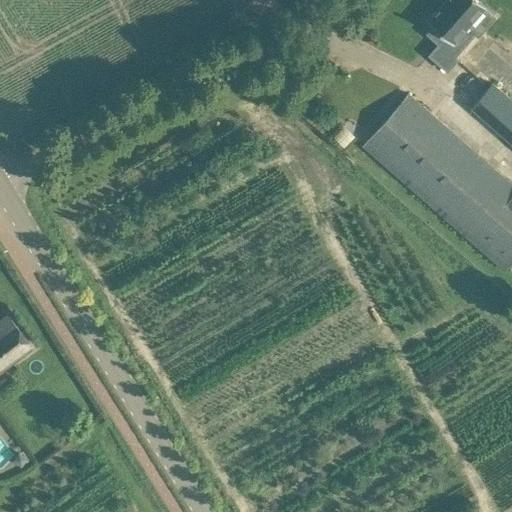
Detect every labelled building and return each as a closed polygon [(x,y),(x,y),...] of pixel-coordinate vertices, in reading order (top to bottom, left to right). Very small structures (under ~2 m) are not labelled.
[(445,0),(427,20),(433,26),(426,33),(438,44),(428,55),(447,71),(458,59),(452,54),(459,46),(462,48),(475,33),(468,26),(486,6),(478,0),(445,0)] [(511,100),(492,83),(471,107),(511,142),(511,100)] [(511,261),(511,185),(407,93),(362,145),(505,270),(511,261)] [(8,314),(0,319),(0,371),(33,347),(8,314)] [(0,414),(0,434),(14,457),(23,451),(0,414)]
